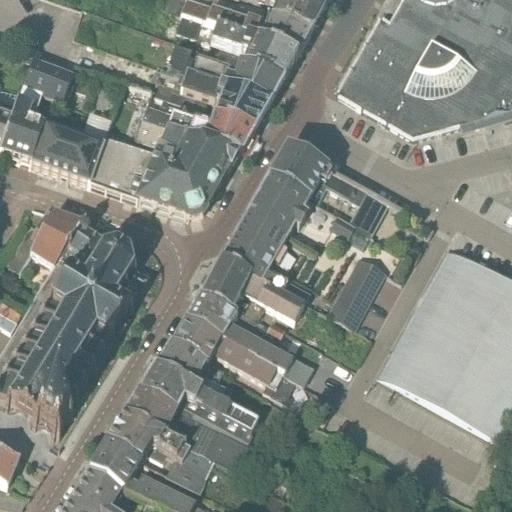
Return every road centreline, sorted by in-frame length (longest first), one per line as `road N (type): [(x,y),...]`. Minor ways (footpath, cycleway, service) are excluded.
road 1 (residential): [(202,253),(39,511)]
road 2 (residential): [(361,0),(294,123),(202,253)]
road 3 (residential): [(17,191),(94,209),(202,253)]
